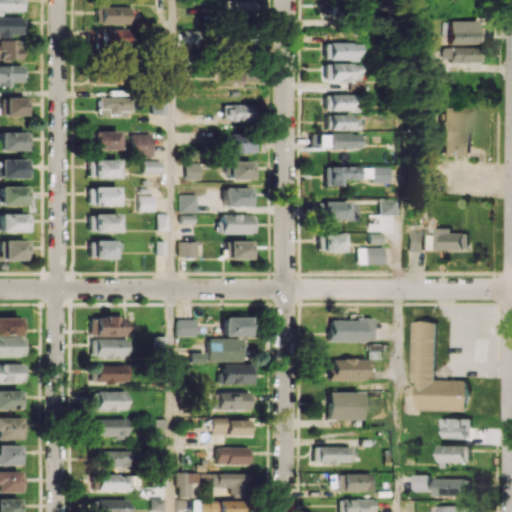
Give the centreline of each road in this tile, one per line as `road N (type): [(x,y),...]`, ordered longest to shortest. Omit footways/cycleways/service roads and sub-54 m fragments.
road 1 (residential): [(60,0),(57,511)]
road 2 (residential): [(286,0),(285,511)]
road 3 (residential): [(511,289),(0,289)]
